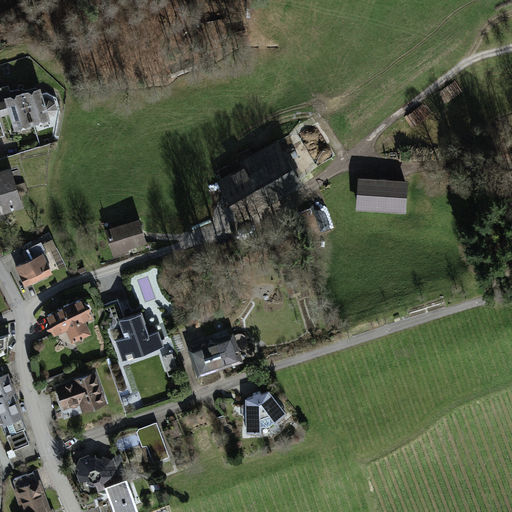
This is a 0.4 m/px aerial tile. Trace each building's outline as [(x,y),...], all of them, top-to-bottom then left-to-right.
[(34,126),(56,118),(59,111),(57,103),(50,100),(46,101),(41,86),(23,92),(34,126)] [(16,131),(34,126),(23,92),(5,97),(16,131)] [(304,185),(279,141),(241,163),(243,168),(219,181),(240,217),(264,203),(266,206),(304,185)] [(13,169),(0,173),(0,216),(24,209),(13,169)] [(408,177),(358,174),(356,208),(405,211),(408,177)] [(140,218),(106,230),(115,256),(149,245),(140,218)] [(16,267),(28,289),(55,275),(43,253),(16,267)] [(68,329),(74,342),(93,334),(87,320),(94,317),(84,296),(48,313),(57,334),(68,329)] [(144,308),(118,318),(132,357),(147,352),(148,355),(168,348),(161,329),(152,332),(144,308)] [(0,358),(11,354),(11,330),(0,333),(0,358)] [(189,347),(198,378),(244,363),(235,333),(189,347)] [(165,369),(177,366),(174,354),(162,357),(165,369)] [(65,409),(80,403),(84,412),(109,403),(96,371),(57,387),(65,409)] [(0,396),(14,391),(17,389),(10,372),(0,375),(0,396)] [(14,451),(31,444),(25,428),(28,427),(23,416),(24,416),(14,391),(0,396),(0,414),(4,425),(9,423),(13,434),(8,436),(14,451)] [(254,395),(255,398),(248,398),(247,432),(262,432),(263,425),(277,421),(288,412),(271,391),(265,396),(263,391),(254,395)] [(154,463),(171,457),(158,422),(141,429),(154,463)] [(107,484),(121,479),(114,459),(108,461),(91,458),(90,454),(81,457),(77,467),(82,481),(88,479),(97,481),(100,490),(109,488),(107,484)] [(109,488),(116,511),(133,511),(141,509),(129,476),(121,479),(107,484),(109,488)] [(53,511),(42,479),(15,489),(23,511),(53,511)] [(113,511),(107,491),(98,493),(104,511),(113,511)]
